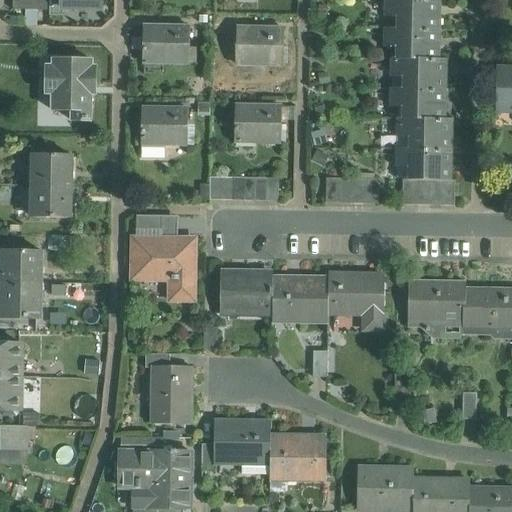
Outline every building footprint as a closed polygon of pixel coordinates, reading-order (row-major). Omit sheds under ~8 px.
[(25,0),(15,0),(15,9),(25,10),(25,0)] [(25,0),(25,10),(37,10),(37,0),(25,0)] [(50,0),(37,0),(37,10),(50,10),(50,0)] [(50,0),(50,10),(61,10),(61,0),(50,0)] [(63,0),(63,9),(102,10),(102,0),(63,0)] [(388,0),(388,15),(407,15),(406,28),(438,28),(441,28),(441,15),(438,15),(438,0),(388,0)] [(190,28),(143,27),(143,63),(189,64),(190,28)] [(283,29),(237,28),(236,64),(283,65),(283,29)] [(406,28),(388,28),(388,46),(406,46),(406,58),(441,59),(441,46),(437,45),(438,28),(406,28)] [(406,58),(394,58),(393,76),(412,76),(412,88),(443,89),(446,89),(447,75),(443,75),(443,59),(406,58)] [(92,60),(53,59),(52,110),(71,110),(71,121),(90,121),(91,88),(96,88),(96,67),(92,67),(92,60)] [(511,66),(500,67),(498,112),(511,112),(511,66)] [(412,88),(393,88),(393,106),(412,106),(411,118),(446,119),(446,106),(443,106),(443,89),(412,88)] [(282,107),(235,106),(235,142),(281,143),(282,107)] [(188,109),(142,109),(141,145),(141,159),(165,159),(165,145),(188,145),(188,109)] [(411,118),(399,118),(399,136),(418,136),(418,149),(449,149),(453,149),(454,136),(449,136),(450,119),(411,118)] [(418,149),(399,148),(399,167),(417,167),(417,179),(404,178),(404,180),(418,180),(431,180),(444,181),(453,181),(453,165),(449,165),(449,149),(418,149)] [(71,155),(33,154),(32,186),(70,187),(71,155)] [(222,177),(211,177),(210,200),(221,200),(222,177)] [(233,178),(222,177),(221,200),(233,201),(233,178)] [(244,178),(233,178),(233,201),(244,201),(244,178)] [(255,178),(244,178),(244,201),(255,201),(255,178)] [(267,178),(255,178),(255,201),(266,201),(267,178)] [(278,178),(267,178),(266,201),(278,201),(278,178)] [(341,178),(327,178),(327,204),(340,204),(341,178)] [(353,178),(341,178),(340,204),(353,205),(353,178)] [(367,179),(353,178),(353,205),(366,205),(367,179)] [(380,179),(367,179),(366,205),(380,205),(380,179)] [(418,180),(404,180),(403,205),(417,206),(418,180)] [(431,180),(418,180),(417,206),(430,206),(431,180)] [(444,181),(431,180),(430,206),(443,206),(444,181)] [(453,181),(444,181),(443,206),(456,206),(456,181),(453,181)] [(70,187),(32,186),(32,218),(70,218),(70,187)] [(162,216),(137,216),(136,230),(162,230),(162,216)] [(193,241),(134,240),(133,278),(172,279),(171,299),(192,299),(193,241)] [(42,252),(4,251),(3,282),(41,283),(42,252)] [(273,274),(221,273),(221,313),(222,313),(222,311),(240,312),(240,309),(272,310),(273,278),(273,274)] [(384,276),(329,275),(329,281),(328,313),(364,313),(364,330),(383,330),(383,314),(384,314),(384,276)] [(329,281),(291,280),(291,278),(273,278),(272,310),(272,318),(328,319),(328,313),(329,281)] [(463,283),(410,283),(410,281),(409,281),(408,320),(464,321),(464,289),(464,282),(463,282),(463,283)] [(41,283),(3,282),(3,300),(0,299),(0,318),(41,319),(41,283)] [(511,289),(464,289),(464,321),(464,328),(511,328),(511,289)] [(464,321),(408,320),(408,329),(429,329),(429,340),(460,340),(464,336),(464,328),(464,321)] [(219,325),(204,325),(204,351),(218,351),(219,325)] [(20,343),(0,342),(0,411),(19,412),(20,343)] [(328,351),(314,351),(313,377),(327,378),(328,351)] [(170,355),(146,354),(146,368),(152,368),(152,367),(170,367),(170,355)] [(170,367),(152,367),(152,368),(151,424),(191,425),(191,368),(170,367)] [(411,375),(395,375),(395,402),(410,402),(411,375)] [(476,393),(463,393),(462,420),(476,420),(476,393)] [(271,422),(214,421),(214,445),(216,445),(216,466),(242,466),(242,474),(270,474),(270,437),(271,422)] [(28,427),(0,426),(0,450),(28,451),(28,427)] [(327,438),(270,437),(270,474),(270,480),(326,480),(327,438)] [(214,445),(202,445),(202,471),(215,471),(216,466),(216,445),(214,445)] [(172,451),(152,451),(152,454),(119,453),(119,487),(134,487),(134,508),(151,509),(157,509),(184,510),(190,510),(190,452),(176,451),(176,450),(172,450),(172,451)] [(414,471),(358,469),(357,510),(358,510),(359,507),(413,508),(414,481),(414,471)] [(470,481),(414,481),(413,508),(413,511),(469,511),(470,486),(470,481)] [(511,511),(511,489),(472,488),(471,487),(470,486),(469,511),(511,511)]
